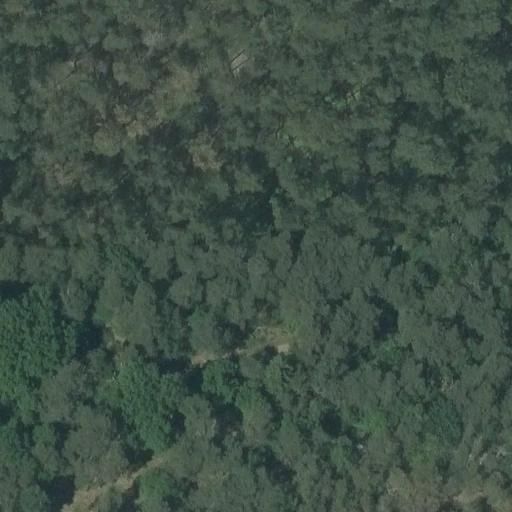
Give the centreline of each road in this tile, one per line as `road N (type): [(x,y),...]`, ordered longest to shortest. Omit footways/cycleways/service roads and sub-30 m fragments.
road 1 (unknown): [(511,337),(474,344),(337,341),(266,353),(191,384),(105,361),(0,405)]
road 2 (track): [(0,456),(215,436),(511,463)]
